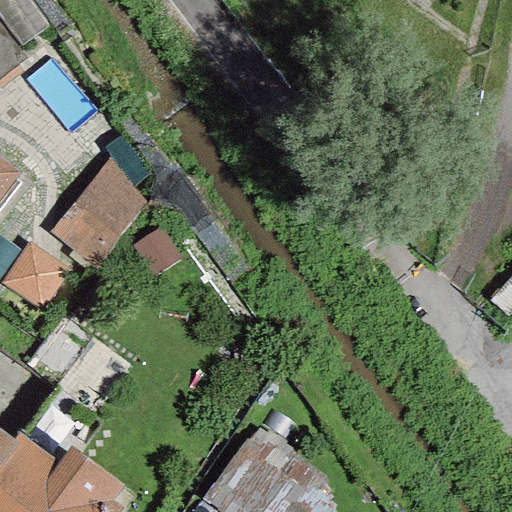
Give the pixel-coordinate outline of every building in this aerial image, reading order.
[(0,0),(0,20),(20,47),(48,25),(28,0),(0,0)] [(0,77),(24,59),(0,27),(0,77)] [(95,269),(147,202),(110,161),(51,235),(95,269)] [(36,295),(56,264),(28,245),(7,277),(36,295)] [(255,428),(205,501),(219,511),(336,511),(327,475),(255,428)] [(5,458),(0,465),(0,511),(106,511),(107,511),(100,507),(112,490),(72,462),(59,480),(12,448),(5,458)]
